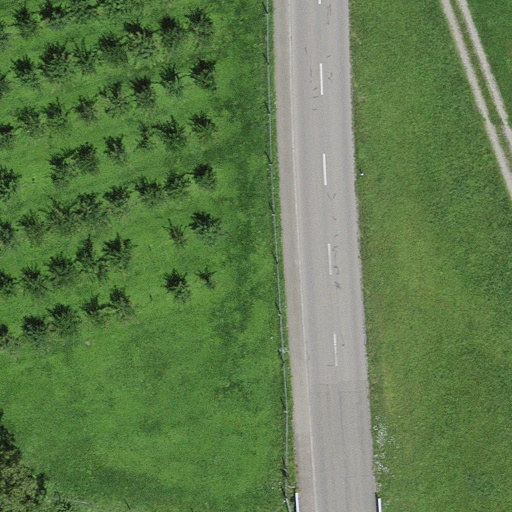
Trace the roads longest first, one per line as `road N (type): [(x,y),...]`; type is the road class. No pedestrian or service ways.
road 1 (tertiary): [(320,0),(345,511)]
road 2 (track): [(511,159),(453,0)]
